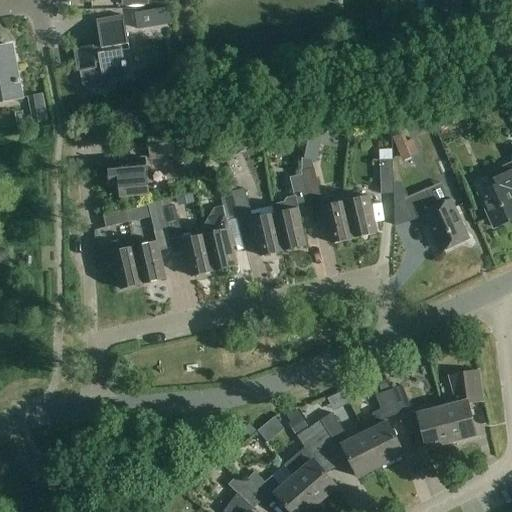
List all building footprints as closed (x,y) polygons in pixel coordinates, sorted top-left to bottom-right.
[(399,0),(400,22),(463,22),(463,0),(399,0)] [(152,10),(135,13),(137,30),(155,27),(152,10)] [(127,76),(123,51),(129,50),(123,16),(97,21),(101,45),(74,50),(77,72),(80,72),(82,84),(84,87),(86,89),(89,91),(93,91),(101,89),(100,81),(127,76)] [(460,39),(490,37),(489,28),(459,30),(460,39)] [(0,102),(22,99),(12,46),(0,48),(0,102)] [(48,122),(43,95),(27,98),(32,125),(48,122)] [(122,138),(134,136),(130,117),(118,119),(122,138)] [(231,146),(241,141),(234,127),(224,132),(231,146)] [(150,159),(181,156),(179,130),(148,133),(150,159)] [(408,142),(404,133),(393,137),(403,161),(418,154),(412,140),(408,142)] [(211,154),(220,153),(218,135),(209,136),(211,154)] [(379,161),(392,160),(392,151),(379,152),(379,161)] [(148,195),(145,159),(108,163),(110,186),(120,185),(121,197),(148,195)] [(394,194),(393,183),(392,161),(380,162),(381,194),(394,194)] [(511,163),(488,175),(472,182),(478,194),(493,228),(511,219),(511,163)] [(303,177),(309,203),(322,200),(314,169),(302,172),(303,177)] [(297,206),(309,203),(303,177),(291,180),(297,206)] [(408,198),(404,200),(413,221),(424,216),(441,252),(468,239),(450,200),(443,182),(426,189),(408,198)] [(233,196),(238,218),(251,216),(245,189),(232,192),(233,196)] [(226,221),(238,218),(233,196),(221,199),(223,206),(214,208),(203,226),(205,235),(213,269),(222,267),(222,269),(237,266),(226,221)] [(346,203),(354,236),(362,234),(362,236),(377,233),(368,197),(354,200),(354,201),(346,203)] [(162,209),(166,228),(169,239),(182,236),(175,207),(172,208),(170,201),(161,203),(162,209)] [(287,207),(274,210),(275,216),(283,249),(287,248),(291,247),(291,249),(306,245),(297,210),(295,201),(289,203),(287,207)] [(155,231),(166,228),(162,209),(161,203),(149,206),(155,231)] [(345,238),(354,236),(346,203),(338,205),(337,204),(323,208),(331,243),(346,240),(345,238)] [(106,228),(128,223),(125,210),(103,216),(106,228)] [(324,253),(322,213),(312,213),(313,232),(308,232),(309,253),(324,253)] [(274,251),(283,249),(275,216),(267,218),(266,217),(252,220),(260,256),(275,253),(274,251)] [(205,271),(213,269),(205,235),(183,241),(191,276),(206,273),(205,271)] [(114,241),(109,242),(120,289),(143,284),(135,248),(132,237),(128,238),(114,241)] [(135,248),(143,284),(166,278),(157,243),(135,248)] [(449,377),(456,404),(442,408),(451,443),(476,436),(467,402),(471,397),(482,396),(480,383),(479,371),(467,372),(449,377)] [(381,392),(389,389),(386,382),(378,385),(381,392)] [(392,390),(400,413),(411,409),(403,386),(392,390)] [(386,419),(400,413),(392,390),(376,396),(381,410),(372,414),(378,427),(364,434),(380,466),(403,455),(386,419)] [(426,449),(451,443),(442,408),(417,415),(426,449)] [(324,448),(310,427),(310,428),(299,410),(288,417),(291,422),(289,424),(305,448),(296,456),(285,466),(294,477),(293,477),(317,504),(337,487),(311,457),(324,448)] [(320,421),(310,427),(324,448),(334,442),(341,446),(357,478),(380,466),(364,434),(350,441),(332,413),(320,421)] [(307,511),(317,504),(293,477),(282,487),(272,476),(265,483),(255,472),(244,484),(261,501),(271,491),(289,511),(307,511)] [(250,511),(261,501),(244,484),(236,477),(228,485),(237,494),(223,511),(250,511)]
